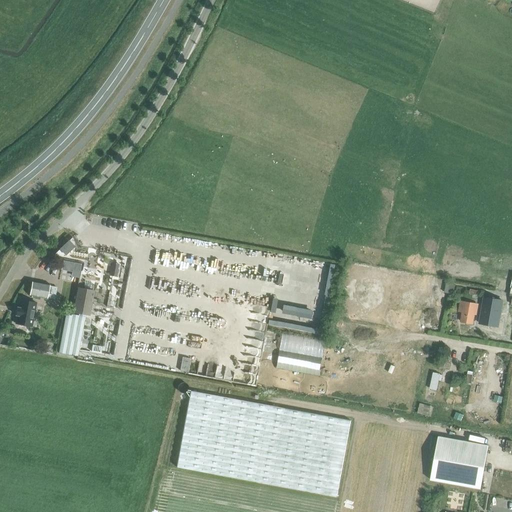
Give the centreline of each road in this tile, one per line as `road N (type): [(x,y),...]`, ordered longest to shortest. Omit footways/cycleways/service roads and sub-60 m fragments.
road 1 (unknown): [(143,242),(293,270),(306,278),(308,294),(296,299),(138,266)]
road 2 (secondary): [(0,195),(105,93),(162,0)]
road 3 (unknown): [(128,314),(124,349),(140,353),(195,359),(220,351),(236,333)]
road 4 (unknown): [(133,292),(236,306),(236,333)]
